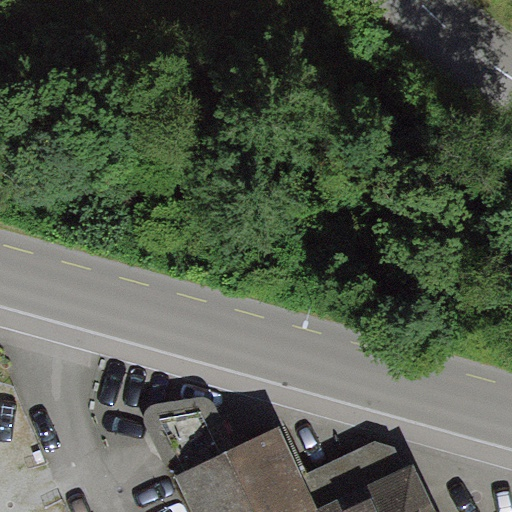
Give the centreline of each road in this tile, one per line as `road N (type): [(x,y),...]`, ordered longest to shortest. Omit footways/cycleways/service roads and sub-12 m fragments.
road 1 (tertiary): [(0,267),(511,417)]
road 2 (unknown): [(64,286),(120,511)]
